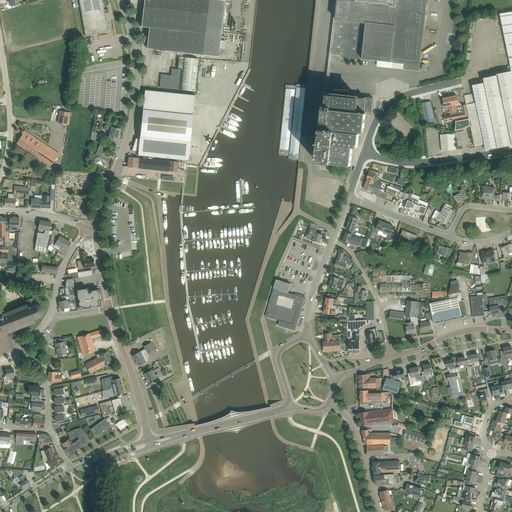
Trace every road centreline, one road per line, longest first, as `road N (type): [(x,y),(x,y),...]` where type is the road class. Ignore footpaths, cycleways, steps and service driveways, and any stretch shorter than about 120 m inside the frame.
road 1 (tertiary): [(112,178),(136,91),(120,0)]
road 2 (tertiary): [(149,442),(293,403)]
road 3 (residential): [(367,152),(408,163),(511,151)]
road 4 (tertiary): [(149,442),(109,308)]
road 5 (residential): [(391,355),(379,301),(354,256),(332,241)]
road 6 (residential): [(367,152),(391,96),(459,80)]
road 7 (residential): [(0,178),(10,119),(0,49)]
road 8 (tertiary): [(391,355),(464,330),(511,329)]
road 9 (residential): [(327,403),(350,419),(377,511)]
